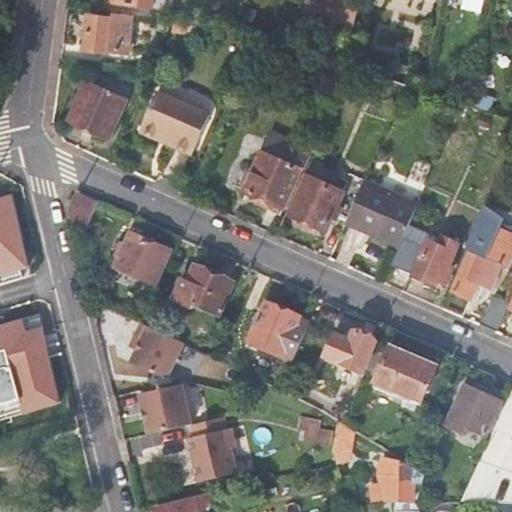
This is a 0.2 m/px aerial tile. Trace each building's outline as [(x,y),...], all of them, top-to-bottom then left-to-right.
[(106,0),(107,3),(153,8),(154,0),(106,0)] [(352,0),(305,0),(301,19),(340,29),(349,32),(352,19),(357,1),(352,0)] [(126,53),(130,16),(111,14),(110,18),(88,14),(83,50),(105,53),(107,51),(126,53)] [(312,57),(293,50),(288,61),(309,67),(312,57)] [(372,91),(399,100),(405,86),(377,76),(372,91)] [(85,80),(68,119),(108,137),(124,98),(85,80)] [(172,147),(184,151),(202,111),(157,92),(140,133),(160,141),(161,138),(173,143),(172,147)] [(209,115),(202,111),(184,151),(193,155),(209,115)] [(261,150),(243,192),(267,203),(265,208),(279,214),(282,209),(283,209),(301,167),(261,150)] [(333,214),(348,220),(365,180),(348,173),(341,191),(306,176),(288,216),(292,217),(294,225),(316,234),(321,230),(326,232),(333,214)] [(347,223),(400,247),(405,234),(419,205),(365,180),(348,220),(347,223)] [(99,243),(114,210),(91,199),(80,222),(82,236),(99,243)] [(0,214),(0,251),(9,249),(4,214),(0,214)] [(487,250),(469,243),(459,267),(464,270),(455,291),(473,300),(484,276),(496,282),(506,259),(511,261),(511,260),(511,225),(501,220),(487,250)] [(169,251),(130,234),(121,252),(117,250),(114,257),(118,260),(114,269),(153,285),(169,251)] [(427,244),(405,234),(400,247),(393,264),(444,286),(453,267),(450,264),(459,242),(443,234),(439,244),(429,240),(427,244)] [(234,284),(195,267),(187,282),(180,279),(179,284),(180,285),(173,301),(192,309),(194,304),(220,315),(234,284)] [(493,296),(480,325),(496,332),(509,303),(493,296)] [(249,343),(293,361),(310,322),(266,304),(249,343)] [(184,342),(140,323),(134,338),(141,341),(137,350),(131,362),(161,376),(170,374),(184,342)] [(327,358),(361,372),(375,341),(354,331),(350,340),(336,334),(327,358)] [(141,341),(134,338),(130,347),(137,350),(141,341)] [(389,348),(372,387),(412,405),(415,400),(421,402),(436,369),(389,348)] [(502,403),(486,396),(490,387),(472,380),(469,387),(466,385),(447,428),(463,435),(466,430),(487,439),(502,403)] [(194,420),(208,418),(203,382),(190,384),(194,420)] [(191,424),(181,385),(139,395),(149,434),(189,424),(191,424)] [(511,427),(511,419),(501,414),(489,443),(502,449),(511,427)] [(189,424),(193,438),(224,430),(221,416),(191,424),(189,424)] [(351,460),(353,431),(343,424),(337,420),(334,452),(338,463),(351,460)] [(306,444),(331,447),(333,432),(320,430),(321,422),(308,421),(306,444)] [(193,438),(188,439),(199,482),(237,473),(230,448),(235,447),(231,428),(224,430),(193,438)] [(414,482),(421,483),(422,477),(399,461),(381,459),(378,474),(385,501),(412,502),(414,482)] [(204,511),(212,510),(209,495),(183,501),(184,504),(157,511),(204,511)]
